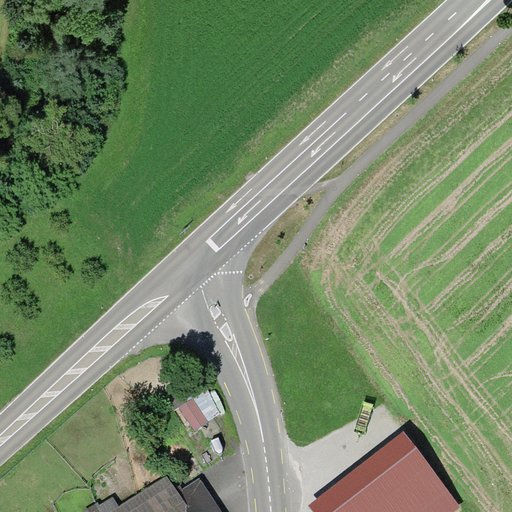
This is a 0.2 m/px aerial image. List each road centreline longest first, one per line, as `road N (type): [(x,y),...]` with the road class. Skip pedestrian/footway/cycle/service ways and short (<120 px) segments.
road 1 (secondary): [(478,0),(186,269)]
road 2 (tertiary): [(271,511),(250,386),(233,342),(186,269)]
road 3 (secondary): [(186,269),(0,441)]
